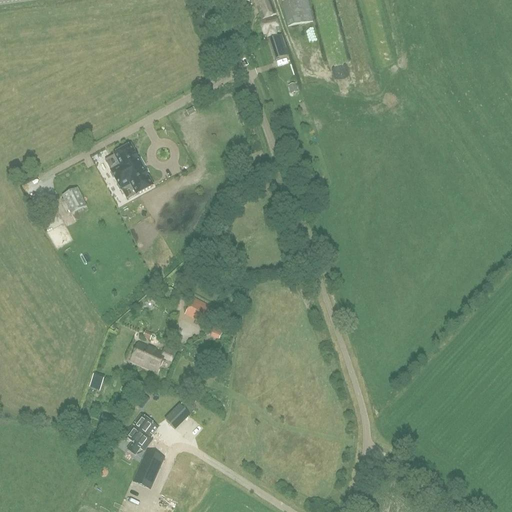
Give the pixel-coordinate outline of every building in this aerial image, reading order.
[(242,0),(244,4),(253,0),(256,8),(257,7),(260,13),(259,13),(262,20),(276,15),(269,0),(242,0)] [(288,29),(313,23),(307,0),(296,0),(282,3),(288,29)] [(275,33),(279,33),(276,19),(260,22),(263,36),(267,35),(268,38),(275,36),(275,33)] [(277,43),(281,61),(290,59),(286,41),(277,43)] [(291,95),(298,92),(295,84),(288,86),(291,95)] [(120,166),(111,171),(116,181),(142,167),(131,146),(115,155),(120,166)] [(142,167),(116,181),(121,190),(131,185),(137,196),(153,187),(142,167)] [(71,215),(87,207),(78,189),(62,197),(71,215)] [(93,202),(107,194),(113,205),(119,202),(113,190),(107,193),(105,190),(91,197),(93,202)] [(108,196),(92,201),(95,211),(111,206),(108,196)] [(212,313),(194,303),(187,314),(205,325),(212,313)] [(214,327),(210,336),(220,341),(224,332),(214,327)] [(157,373),(164,359),(171,362),(175,353),(165,349),(162,353),(138,342),(130,361),(157,373)] [(95,374),(90,387),(100,391),(105,378),(95,374)] [(181,406),(189,414),(196,407),(188,399),(181,406)] [(152,437),(158,428),(141,415),(131,429),(130,428),(123,437),(132,443),(127,450),(135,457),(141,450),(144,453),(154,440),(150,437),(151,436),(152,437)] [(164,459),(147,451),(133,483),(150,490),(162,462),(164,459)]
